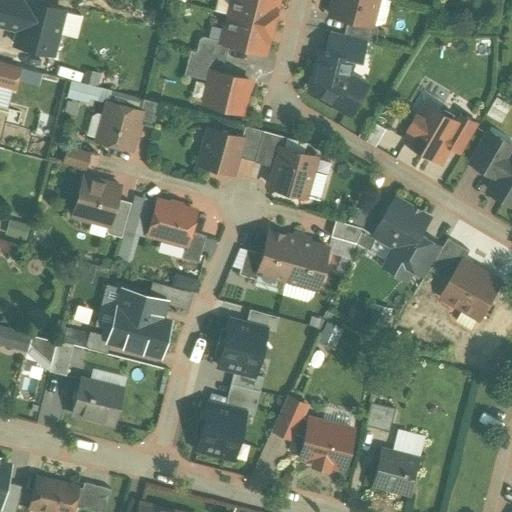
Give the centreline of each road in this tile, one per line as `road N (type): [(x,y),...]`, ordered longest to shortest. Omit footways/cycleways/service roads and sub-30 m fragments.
road 1 (residential): [(150,465),(240,201),(102,164)]
road 2 (residential): [(511,239),(313,133),(287,110),(281,77),(301,0)]
road 3 (residential): [(329,511),(150,465)]
road 4 (residential): [(150,465),(0,425)]
